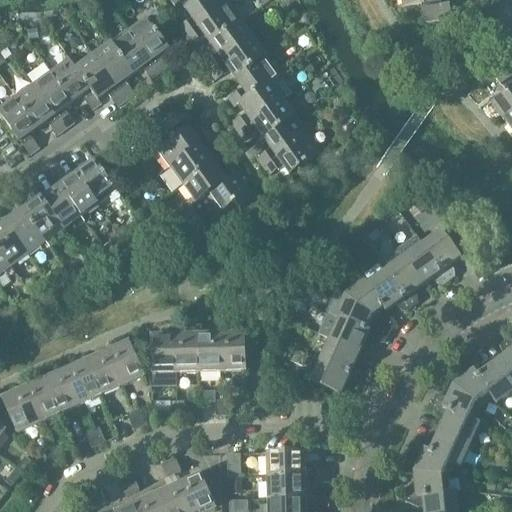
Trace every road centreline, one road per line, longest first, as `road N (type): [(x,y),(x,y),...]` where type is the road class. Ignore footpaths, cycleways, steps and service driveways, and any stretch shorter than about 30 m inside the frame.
road 1 (residential): [(35,511),(66,483),(174,435),(382,433)]
road 2 (residential): [(3,179),(46,164),(185,73),(233,141)]
road 3 (tertiary): [(382,433),(437,353),(511,305)]
